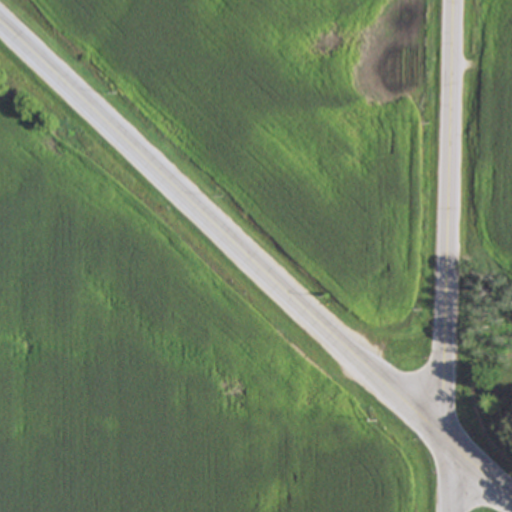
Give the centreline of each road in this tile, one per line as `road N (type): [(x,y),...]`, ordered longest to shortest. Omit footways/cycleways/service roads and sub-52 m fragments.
road 1 (secondary): [(511,496),(0,25)]
road 2 (secondary): [(451,0),(447,439)]
